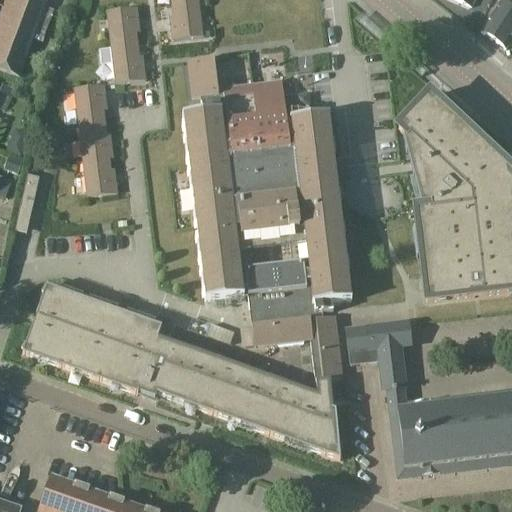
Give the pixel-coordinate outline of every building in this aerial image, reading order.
[(0,73),(18,80),(46,5),(31,0),(5,0),(0,14),(0,73)] [(447,0),(471,10),(475,0),(447,0)] [(197,4),(172,7),(174,26),(170,26),(170,33),(172,44),(201,40),(197,4)] [(480,36),(505,52),(511,41),(511,11),(501,4),(480,36)] [(110,51),(136,48),(134,29),(137,29),(137,23),(135,11),(106,14),(110,51)] [(138,67),(136,48),(110,51),(115,88),(144,84),(143,73),(142,67),(138,67)] [(199,101),(201,116),(182,118),(191,189),(196,229),(205,304),(242,300),(231,209),(236,209),(240,241),(299,234),(298,225),(301,225),(306,264),(243,272),(253,350),(309,343),(315,386),(316,386),(329,384),(341,383),(334,321),(314,323),(314,317),(331,314),(330,307),(349,304),(327,119),(285,124),(281,84),(217,92),(213,62),(186,65),(191,102),(199,101)] [(0,95),(11,100),(14,92),(0,86),(0,95)] [(78,128),(103,125),(101,107),(105,106),(104,97),(103,88),(73,92),(78,128)] [(426,305),(511,294),(511,243),(511,234),(511,233),(511,232),(511,233),(509,220),(511,219),(511,187),(505,189),(504,176),(507,173),(482,150),(478,155),(468,146),(473,141),(472,140),(467,145),(458,136),(463,131),(450,119),(445,124),(436,116),(441,111),(428,99),(398,131),(403,136),(402,137),(422,213),(415,214),(417,231),(424,230),(425,243),(419,244),(419,245),(425,244),(427,257),(420,258),(426,305)] [(106,144),(103,125),(78,128),(82,164),(112,161),(110,144),(106,144)] [(8,160),(3,172),(17,177),(22,165),(8,160)] [(112,161),(82,164),(87,201),(116,197),(115,186),(114,180),(110,180),(108,162),(112,162),(112,161)] [(27,178),(19,214),(31,217),(32,212),(39,182),(39,180),(27,178)] [(329,384),(316,386),(317,397),(157,340),(161,330),(107,310),(105,315),(96,311),(98,307),(72,298),(70,302),(61,299),(63,295),(46,289),(35,319),(36,319),(33,326),(22,356),(39,362),(40,358),(49,361),(48,365),(74,374),(75,370),(84,373),(83,377),(112,388),(113,383),(122,387),(120,391),(137,397),(138,395),(155,401),(156,397),(171,402),(173,396),(186,401),(183,407),(184,407),(187,401),(199,406),(197,411),(228,422),(230,416),(242,420),(240,427),(241,427),(243,421),(255,425),(253,432),(284,443),(286,436),(298,440),(296,447),(297,447),(299,441),(312,445),(309,452),(340,462),(335,413),(332,413),(329,384)] [(511,394),(407,407),(400,351),(411,350),(408,324),(363,330),(343,332),(346,356),(347,356),(348,370),(376,367),(380,396),(387,395),(389,409),(397,483),(511,469),(511,394)] [(221,332),(217,344),(229,348),(233,336),(221,332)] [(40,511),(142,511),(52,479),(40,511)]
